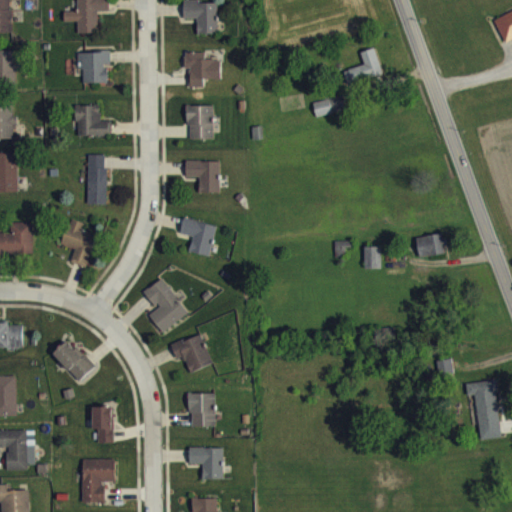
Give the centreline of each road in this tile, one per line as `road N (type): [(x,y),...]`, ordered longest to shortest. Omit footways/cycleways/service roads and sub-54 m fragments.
road 1 (residential): [(95,308),(136,246),(149,192),(146,0)]
road 2 (tertiary): [(400,0),(511,299)]
road 3 (residential): [(95,308),(139,354),(154,420),(154,511)]
